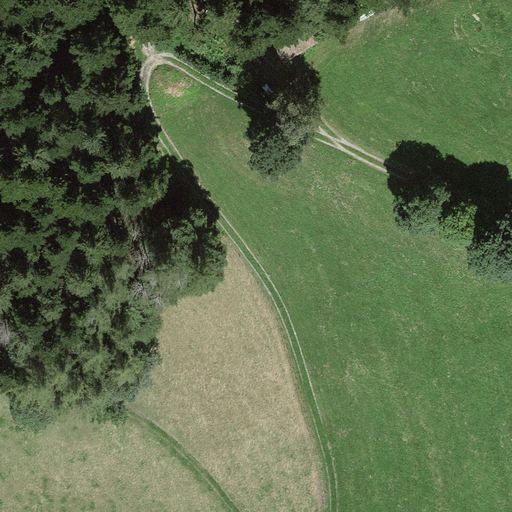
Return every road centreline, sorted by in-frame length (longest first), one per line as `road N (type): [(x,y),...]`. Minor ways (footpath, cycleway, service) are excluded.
road 1 (track): [(0,3),(72,15),(151,48),(374,166),(511,226)]
road 2 (track): [(334,511),(327,451),(269,282),(152,112),(147,71),(162,54)]
road 3 (track): [(0,377),(52,385),(129,414),(180,452),(234,511)]
road 4 (track): [(338,147),(258,52),(228,0)]
road 5 (track): [(247,33),(177,15),(151,25),(144,45)]
